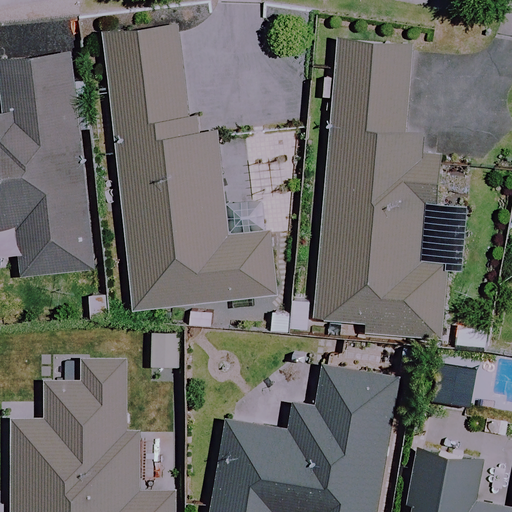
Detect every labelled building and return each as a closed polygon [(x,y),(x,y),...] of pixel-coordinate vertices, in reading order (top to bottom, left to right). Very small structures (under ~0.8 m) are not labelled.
[(249,201),(241,137),(224,139),(209,11),(105,23),(119,143),(114,143),(134,311),(278,294),(270,232),(262,233),(258,200),(249,201)] [(428,255),(438,161),(425,159),(428,138),(405,135),(415,43),(343,35),(311,317),(369,324),(368,331),(441,339),(450,257),(428,255)] [(0,114),(0,257),(24,255),(26,275),(92,268),(70,53),(1,61),(7,114),(0,114)] [(184,336),(149,334),(148,370),(182,372),(184,336)] [(179,511),(181,493),(140,492),(142,432),(130,432),(133,359),(80,357),(79,385),(50,384),(49,421),(16,420),(12,511),(179,511)] [(376,511),(398,377),(325,366),(318,407),(296,403),(291,430),(226,420),(211,511),(376,511)] [(511,511),(477,505),(485,460),(422,449),(411,511),(511,511)]
